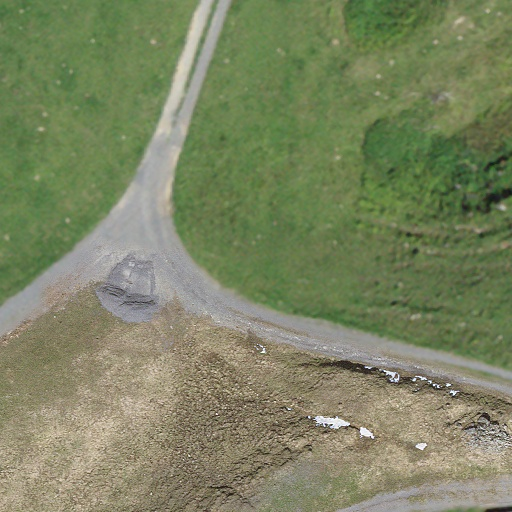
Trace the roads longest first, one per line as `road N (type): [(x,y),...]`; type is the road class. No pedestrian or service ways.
road 1 (track): [(137,235),(160,269),(197,299),(274,328),(511,389)]
road 2 (track): [(216,0),(137,235)]
road 3 (track): [(137,235),(0,290)]
road 4 (track): [(511,496),(367,511)]
